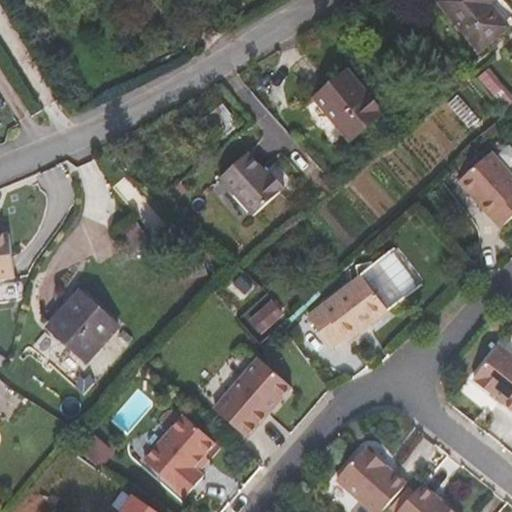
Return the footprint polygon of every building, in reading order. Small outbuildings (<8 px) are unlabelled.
[(511,25),(511,16),(498,0),(439,0),(438,1),(481,52),(511,25)] [(511,78),(498,62),(479,77),(506,108),(511,103),(511,78)] [(348,70),(315,98),(351,141),(385,113),(348,70)] [(223,106),(208,117),(217,129),(233,117),(223,106)] [(511,142),(499,150),(511,168),(511,142)] [(511,172),(494,152),(461,181),(503,228),(511,219),(511,172)] [(268,180),(248,156),(219,179),(251,218),(284,191),(272,177),(268,180)] [(131,259),(153,244),(138,222),(126,230),(116,236),(131,259)] [(0,280),(14,278),(10,236),(0,236),(0,280)] [(398,252),(310,318),(334,350),(346,341),(349,344),(362,334),(360,331),(364,328),(372,327),(424,287),(398,252)] [(209,275),(205,261),(191,266),(195,279),(209,275)] [(82,292),(49,329),(87,362),(119,326),(82,292)] [(283,315),(273,303),(252,321),(261,333),(283,315)] [(185,336),(165,353),(175,364),(179,368),(198,351),(185,336)] [(511,355),(508,352),(478,382),(511,415),(511,355)] [(165,353),(158,360),(167,370),(175,364),(165,353)] [(281,401),(293,388),(260,359),(216,410),(249,438),(270,414),(267,412),(279,399),(281,401)] [(267,412),(270,414),(281,401),(279,399),(267,412)] [(206,457),(217,445),(185,417),(146,461),(186,498),(204,477),(199,473),(195,469),(206,457)] [(83,452),(97,465),(114,447),(100,434),(83,452)] [(367,449),(338,480),(373,511),(383,511),(407,485),(367,449)] [(199,473),(210,461),(206,457),(195,469),(199,473)] [(453,511),(426,487),(403,511),(453,511)] [(164,511),(136,493),(122,511),(164,511)]
